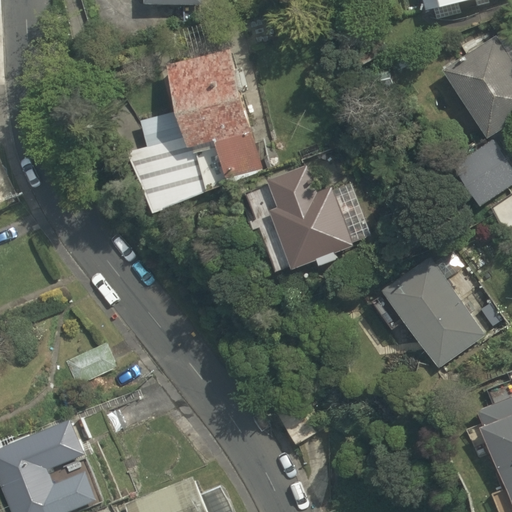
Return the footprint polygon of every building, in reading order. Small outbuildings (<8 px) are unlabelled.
[(511,117),(511,47),(499,26),(436,63),(480,137),(511,117)] [(180,62),(199,146),(231,139),(240,181),(275,173),(247,47),(180,62)] [(160,208),(226,191),(216,152),(200,156),(188,108),(138,121),(160,208)] [(511,184),(511,170),(490,136),(449,162),(478,207),(511,184)] [(314,167),(274,182),(278,193),(257,201),(287,278),(364,248),(341,189),(325,195),(314,167)] [(428,252),(362,294),(385,330),(402,319),(433,367),(505,322),(466,262),(443,276),(428,252)] [(111,343),(74,357),(83,381),(121,367),(111,343)] [(478,455),(491,449),(511,498),(511,378),(469,397),(480,422),(467,427),(478,455)] [(297,384),(270,397),(294,446),(321,433),(297,384)] [(0,448),(0,478),(14,511),(68,511),(53,475),(100,455),(82,413),(0,448)] [(134,511),(243,511),(232,485),(210,494),(202,475),(131,505),(134,511)]
